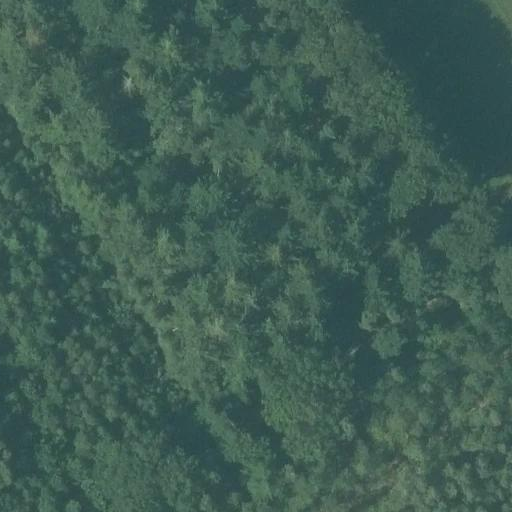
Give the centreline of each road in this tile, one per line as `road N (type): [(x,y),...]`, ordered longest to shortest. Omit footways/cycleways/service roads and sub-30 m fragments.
road 1 (track): [(112,511),(462,269)]
road 2 (track): [(278,0),(462,269)]
road 3 (track): [(0,380),(83,511)]
